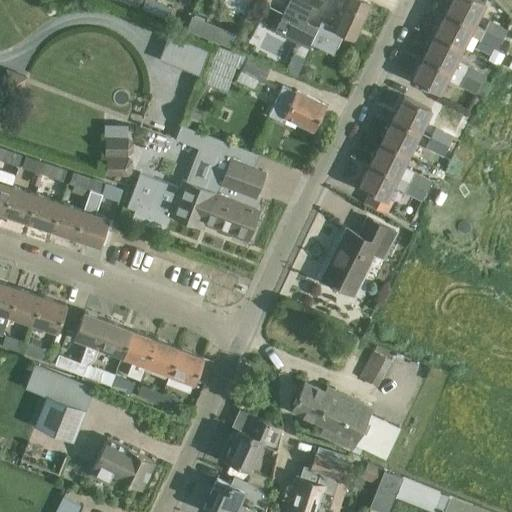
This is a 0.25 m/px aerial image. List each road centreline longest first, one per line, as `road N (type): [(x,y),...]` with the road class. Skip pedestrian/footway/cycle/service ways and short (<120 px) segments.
road 1 (residential): [(243,336),(408,7)]
road 2 (residential): [(0,247),(243,336)]
road 3 (residential): [(163,511),(243,336)]
